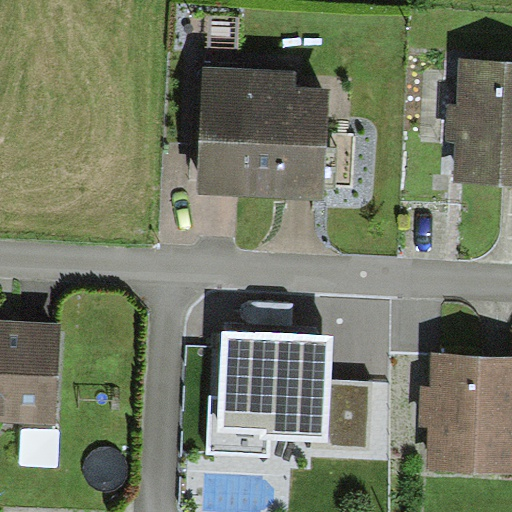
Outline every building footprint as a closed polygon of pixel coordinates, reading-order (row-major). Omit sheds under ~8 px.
[(511,45),(444,48),(450,175),(511,172),(511,45)] [(308,53),(189,54),(190,188),(309,187),(308,53)] [(48,313),(0,311),(0,426),(47,427),(48,313)] [(334,317),(245,317),(246,438),(335,438),(334,317)] [(511,338),(427,338),(426,465),(511,465),(511,338)]
